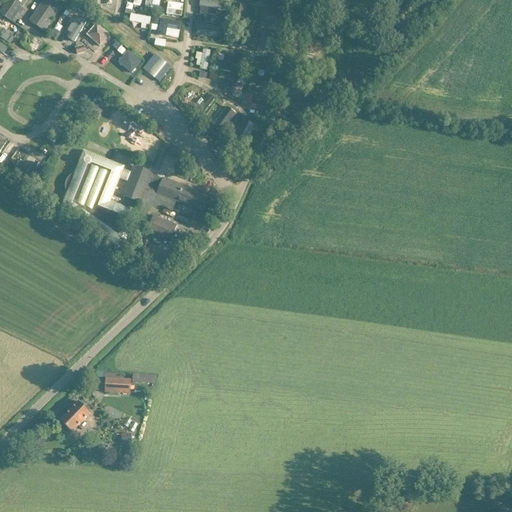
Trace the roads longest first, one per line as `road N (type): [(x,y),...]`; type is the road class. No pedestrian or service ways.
road 1 (unclassified): [(0,449),(219,233),(294,96)]
road 2 (track): [(294,96),(344,84),(427,0)]
